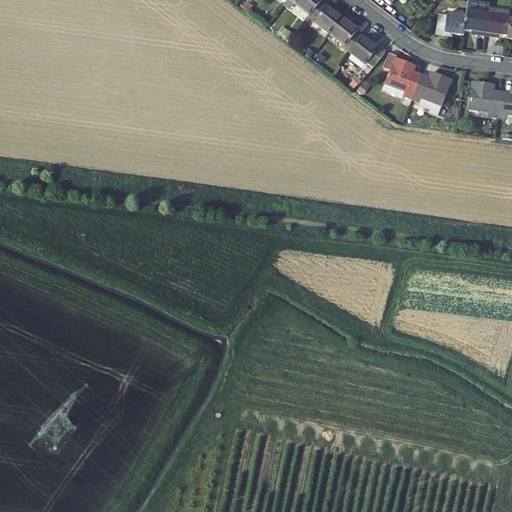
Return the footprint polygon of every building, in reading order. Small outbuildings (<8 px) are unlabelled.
[(291,0),(310,15),(320,1),(320,0),(291,0)] [(342,18),(320,1),(310,15),(308,17),(330,33),(342,18)] [(244,8),(249,11),(253,6),(248,2),(244,8)] [(511,10),(490,7),(489,13),(486,36),(496,37),(497,34),(507,36),(510,13),(511,10)] [(467,16),(465,30),(475,31),(475,34),(486,36),(489,13),(467,11),(467,16)] [(445,36),(445,33),(464,35),(465,30),(467,16),(448,13),(447,16),(439,15),(436,35),(445,36)] [(330,33),(346,45),(344,48),(350,52),(362,37),(356,32),(358,30),(342,18),(330,33)] [(380,47),(378,49),(362,37),(350,52),(366,64),(368,62),(374,67),(386,51),(380,47)] [(403,96),(413,99),(422,75),(411,71),(413,65),(396,59),(397,56),(389,53),(384,68),(391,70),(384,91),(401,97),(403,96)] [(433,79),(422,75),(413,99),(421,103),(423,99),(443,106),(452,80),(435,74),(433,79)] [(499,118),(503,92),(491,91),(492,84),(474,82),(470,110),(491,113),(490,117),(499,118)] [(511,93),(503,92),(499,118),(509,119),(508,123),(511,123),(511,93)]
